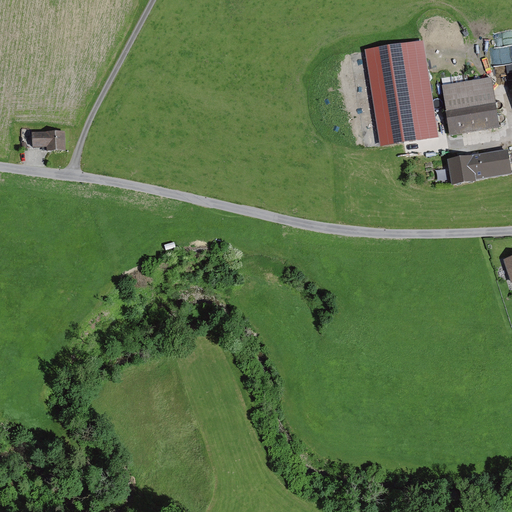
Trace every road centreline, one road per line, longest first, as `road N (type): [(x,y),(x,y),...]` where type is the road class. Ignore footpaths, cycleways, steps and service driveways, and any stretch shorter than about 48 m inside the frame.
road 1 (unclassified): [(0,166),(328,229),(511,231)]
road 2 (track): [(72,176),(91,118),(153,0)]
